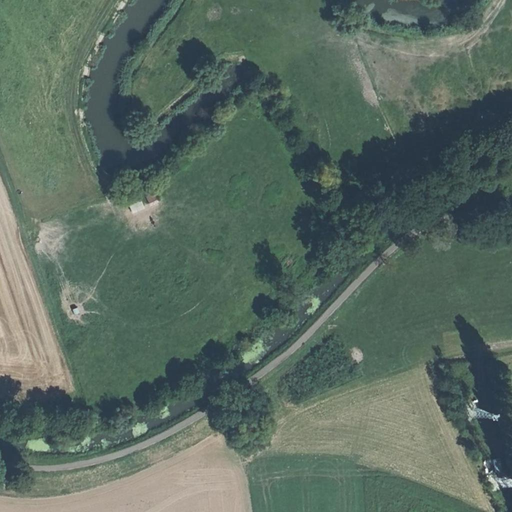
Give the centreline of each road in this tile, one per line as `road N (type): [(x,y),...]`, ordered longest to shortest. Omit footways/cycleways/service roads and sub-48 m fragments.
road 1 (track): [(85,408),(0,165)]
road 2 (track): [(501,0),(467,36),(422,41),(368,30),(340,0)]
